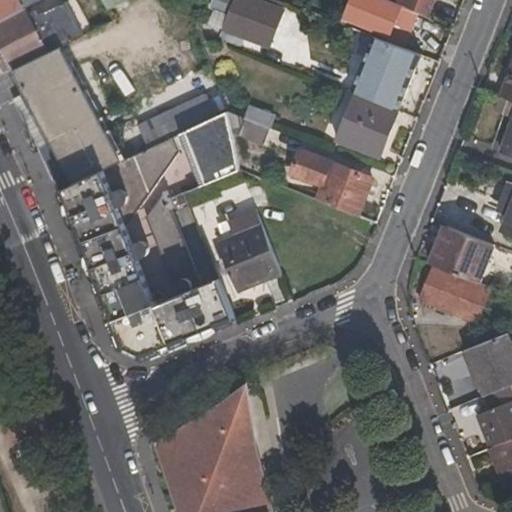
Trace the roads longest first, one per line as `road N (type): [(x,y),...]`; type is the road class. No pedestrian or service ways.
road 1 (residential): [(493,0),(380,295)]
road 2 (residential): [(380,295),(88,408)]
road 3 (tertiary): [(0,185),(88,408)]
road 4 (residential): [(466,511),(380,295)]
